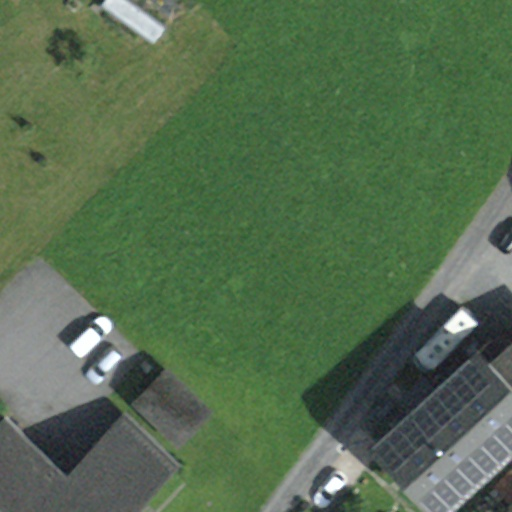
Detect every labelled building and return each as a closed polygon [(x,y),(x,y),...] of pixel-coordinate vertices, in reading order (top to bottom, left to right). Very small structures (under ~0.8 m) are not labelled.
[(511,347),(506,353),(494,339),(491,341),(511,364),(511,347)] [(377,441),(435,508),(511,442),(511,364),(491,341),(428,395),(420,385),(407,397),(416,407),(377,441)] [(139,403),(176,439),(204,410),(167,374),(139,403)] [(129,511),(175,465),(124,416),(66,477),(4,417),(0,421),(0,511),(129,511)] [(511,470),(496,485),(511,501),(511,470)] [(333,471),(303,511),(334,511),(354,486),(333,471)]
